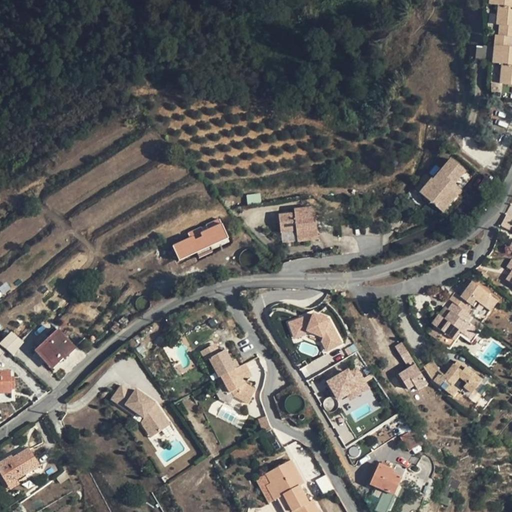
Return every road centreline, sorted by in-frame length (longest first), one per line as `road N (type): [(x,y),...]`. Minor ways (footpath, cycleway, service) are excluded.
road 1 (residential): [(354,511),(317,446),(271,412),(270,358),(224,286)]
road 2 (unclassified): [(0,434),(140,320),(224,286)]
road 3 (residential): [(342,278),(361,289),(403,290),(467,263),(490,240),(493,211)]
road 4 (unclassified): [(342,278),(439,250),(493,211)]
